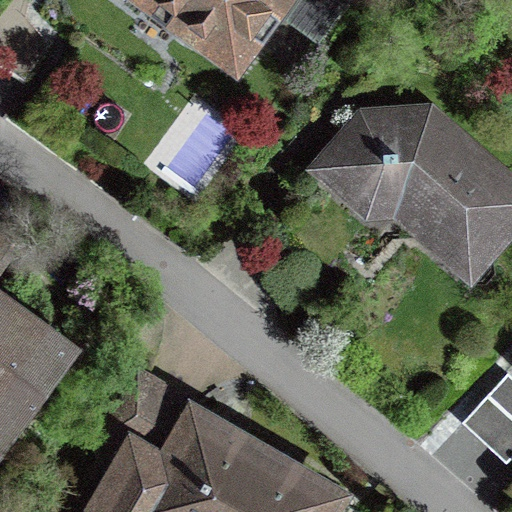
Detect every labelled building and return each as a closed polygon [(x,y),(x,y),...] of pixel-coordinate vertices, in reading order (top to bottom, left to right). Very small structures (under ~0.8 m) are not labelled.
[(62,27),(23,0),(3,0),(0,5),(0,63),(24,81),(62,27)] [(143,0),(192,37),(194,34),(235,64),(281,0),(143,0)] [(370,208),(415,204),(429,215),(429,232),(470,267),(511,218),(511,189),(426,115),(411,132),(395,118),(365,122),(324,169),(370,208)] [(301,275),(345,225),(295,182),(252,231),(301,275)] [(0,288),(0,238),(4,234),(0,231),(0,463),(84,351),(0,288)] [(138,366),(96,441),(115,452),(81,511),(343,511),(355,493),(187,399),(189,395),(138,366)] [(511,457),(511,456),(511,376),(508,373),(467,417),(511,457)]
